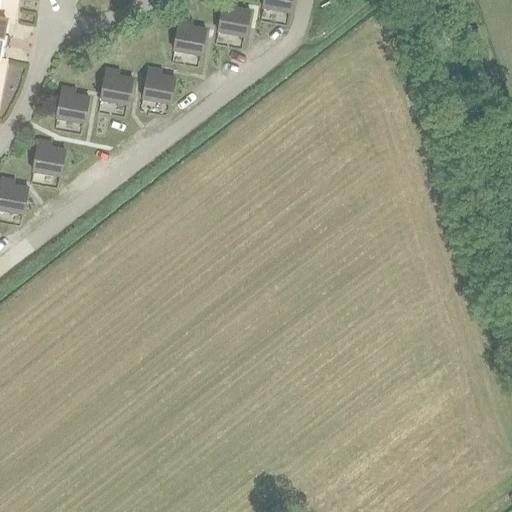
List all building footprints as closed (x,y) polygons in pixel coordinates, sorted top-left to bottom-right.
[(264,0),(262,10),(290,15),(292,0),(264,0)] [(245,39),(250,12),(236,10),(237,4),(224,2),(218,34),(245,39)] [(173,52),(201,58),(206,31),(192,28),(193,23),(179,20),(173,52)] [(143,101),(170,106),(175,79),(161,77),(162,71),(149,69),(143,101)] [(100,102),(128,107),(133,80),(119,77),(120,72),(106,70),(100,102)] [(434,78),(421,82),(425,95),(438,91),(434,78)] [(76,91),(62,88),(56,120),(84,126),(89,99),(75,96),(76,91)] [(65,151),(51,149),(52,144),(39,141),(33,173),(60,178),(65,151)] [(15,181),(2,179),(0,188),(0,211),(23,216),(28,189),(14,187),(15,181)]
